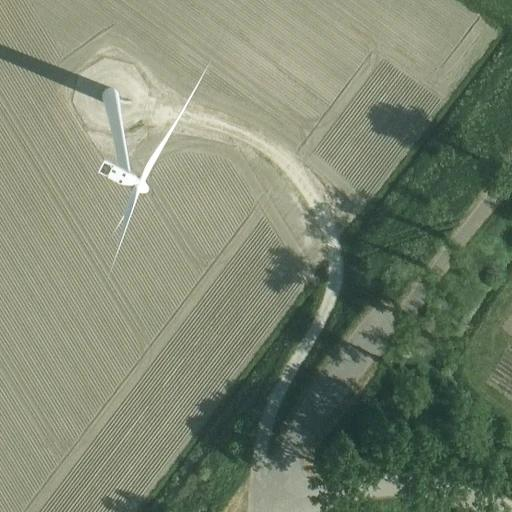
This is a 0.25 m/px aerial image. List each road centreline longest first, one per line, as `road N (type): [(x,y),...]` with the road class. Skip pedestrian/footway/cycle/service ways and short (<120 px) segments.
road 1 (unclassified): [(261,511),(267,485),(511,173)]
road 2 (unclassified): [(503,511),(406,486),(355,489),(292,511)]
